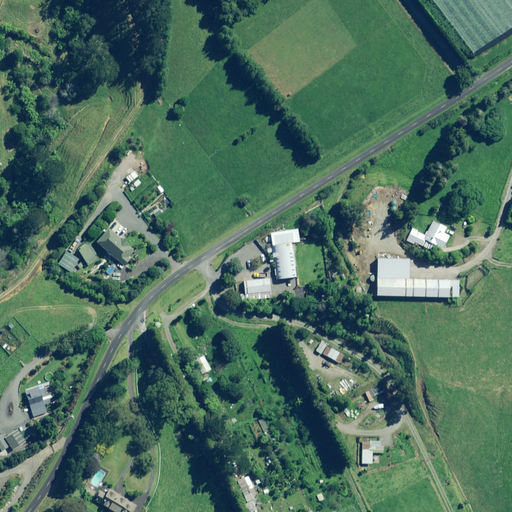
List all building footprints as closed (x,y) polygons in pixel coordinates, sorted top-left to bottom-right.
[(139,176),(135,171),(127,177),(130,182),(139,176)] [(447,227),(435,220),(427,235),(414,228),(408,240),(419,246),(421,243),(432,249),(435,243),(444,248),(451,235),(444,231),(447,227)] [(136,249),(112,227),(99,241),(126,265),(131,259),(129,257),(136,249)] [(296,242),(295,232),(275,234),(276,244),(269,245),(274,279),(297,276),(295,255),(296,255),(295,242),(296,242)] [(99,259),(90,243),(80,249),(89,265),(99,259)] [(80,259),(68,251),(60,263),(72,271),(80,259)] [(407,279),(408,259),(376,258),(375,295),(456,297),(457,280),(407,279)] [(86,264),(83,260),(77,264),(80,268),(86,264)] [(246,280),(247,293),(241,293),(242,300),(250,299),(273,297),(271,278),(246,280)] [(346,355),(328,345),(324,353),(342,363),(346,355)] [(213,369),(205,355),(196,360),(203,374),(213,369)] [(352,372),(349,376),(357,381),(360,377),(352,372)] [(212,383),(208,377),(204,379),(208,386),(212,383)] [(56,401),(52,386),(41,389),(40,387),(27,390),(34,416),(47,412),(45,404),(56,401)] [(267,435),(273,432),(264,415),(258,418),(253,421),(248,423),(253,433),(258,431),(261,438),(267,435)] [(27,441),(19,429),(6,438),(14,450),(27,441)] [(2,434),(0,435),(0,449),(1,449),(2,451),(9,447),(2,434)] [(385,453),(385,441),(363,440),(363,463),(374,464),(374,452),(385,453)] [(276,470),(271,458),(263,461),(268,473),(276,470)] [(259,498),(249,476),(237,481),(250,511),(255,511),(259,510),(255,499),(259,498)] [(132,511),(137,504),(113,490),(110,488),(107,494),(101,490),(95,500),(103,504),(115,511),(132,511)]
